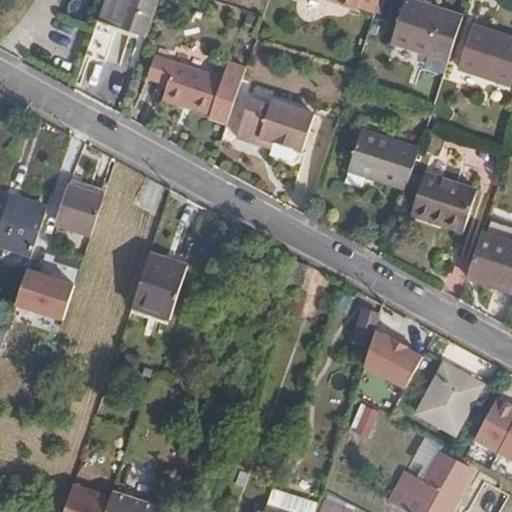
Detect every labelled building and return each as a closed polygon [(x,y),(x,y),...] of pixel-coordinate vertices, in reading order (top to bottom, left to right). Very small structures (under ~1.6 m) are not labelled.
[(109,0),(101,24),(144,39),(157,0),(109,0)] [(357,7),(371,11),(375,0),(326,0),(355,10),(357,7)] [(401,0),(388,41),(445,59),(459,16),(407,0),(401,0)] [(511,35),(470,22),(456,66),(507,83),(511,66),(511,35)] [(208,118),(226,124),(245,67),(227,61),(222,77),(154,54),(146,77),(166,85),(162,98),(209,114),(208,118)] [(233,136),(254,144),(257,137),(271,141),(300,151),(307,132),(301,130),(307,112),(281,103),(280,108),(246,97),(233,136)] [(313,113),(307,112),(301,130),(307,132),(313,113)] [(345,171),(403,190),(416,148),(359,130),(345,171)] [(257,137),(254,144),(268,148),(271,141),(257,137)] [(423,171),(408,214),(459,230),(473,188),(423,171)] [(55,228),(87,239),(100,197),(68,187),(55,228)] [(5,208),(0,224),(0,245),(29,255),(44,209),(9,198),(5,208)] [(511,242),(479,231),(465,274),(487,282),(489,277),(511,285),(511,242)] [(147,248),(129,302),(166,315),(184,261),(147,248)] [(257,285),(277,291),(285,261),(266,255),(257,285)] [(291,257),(282,283),(296,287),(305,261),(291,257)] [(74,283),(26,268),(15,306),(62,321),(74,283)] [(511,285),(489,277),(487,282),(511,291),(511,289),(511,285)] [(354,337),(369,341),(378,312),(363,308),(354,337)] [(383,363),(369,386),(381,393),(394,370),(383,363)] [(442,365),(416,412),(453,433),(480,385),(442,365)] [(511,463),(511,396),(503,391),(473,439),(511,463)] [(472,473),(440,454),(425,483),(419,480),(412,492),(400,485),(390,502),(406,511),(448,511),(461,491),(472,473)] [(406,473),(400,485),(412,492),(419,480),(406,473)] [(107,494),(101,511),(154,511),(155,510),(107,494)] [(311,511),(266,495),(262,505),(282,511),(311,511)] [(345,511),(322,502),(318,511),(345,511)]
